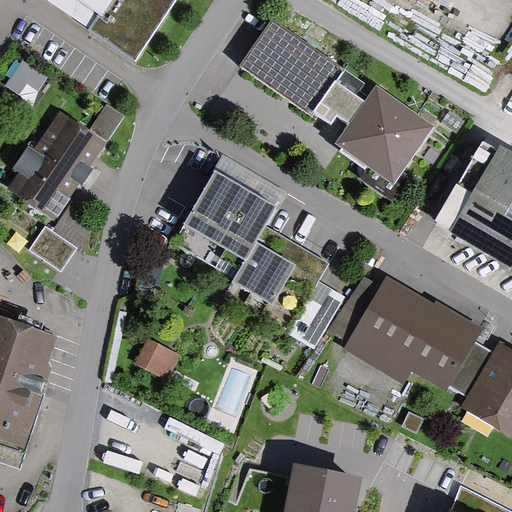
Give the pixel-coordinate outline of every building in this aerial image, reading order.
[(77,0),(99,14),(90,28),(136,59),(174,0),(77,0)] [(367,85),(274,23),(244,67),(319,117),(330,101),(348,113),(367,85)] [(8,87),(37,100),(50,71),(21,58),(8,87)] [(437,131),(384,96),(349,149),(382,171),(372,185),(403,206),(417,184),(406,177),(437,131)] [(130,119),(114,108),(101,127),(117,138),(130,119)] [(116,147),(72,116),(20,189),(64,220),(116,147)] [(511,157),(489,144),(442,224),(511,264),(511,157)] [(283,214),(223,179),(190,234),(252,270),(237,295),(296,329),(330,271),(271,236),(283,214)] [(82,251),(52,231),(36,254),(66,274),(82,251)] [(503,352),(393,285),(355,347),(409,380),(417,367),(474,401),(469,409),(511,434),(511,342),(510,341),(503,352)] [(63,354),(0,333),(0,454),(29,464),(63,354)] [(183,360),(155,345),(144,366),(172,381),(183,360)] [(369,394),(349,384),(341,399),(361,409),(369,394)] [(350,511),(357,484),(302,473),(293,511),(350,511)]
